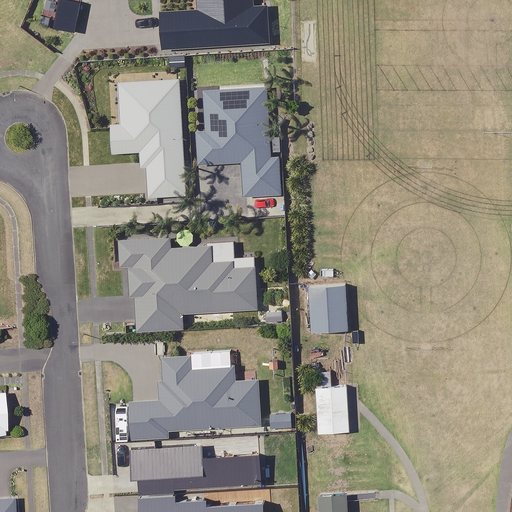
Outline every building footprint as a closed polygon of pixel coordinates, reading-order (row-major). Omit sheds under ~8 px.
[(140,330),(186,328),(259,326),(257,255),(237,255),(236,242),(206,243),(206,238),(123,241),(124,268),(134,268),(135,298),(139,298),(140,330)] [(346,279),(309,282),(313,330),(350,327),(346,279)] [(192,359),(167,361),(168,381),(163,382),(164,403),(134,404),(136,439),(170,437),(170,430),(263,425),(261,382),(237,383),(236,369),(192,372),(192,359)] [(347,381),(316,383),(320,430),(351,428),(347,381)] [(0,393),(0,437),(10,437),(8,393),(0,393)] [(126,408),(113,409),(114,438),(127,437),(126,408)] [(351,511),(351,487),(315,487),(315,511),(351,511)] [(0,511),(14,511),(14,500),(0,500),(0,511)]
